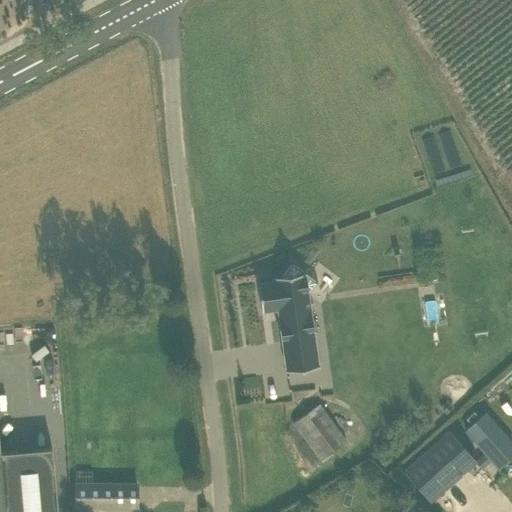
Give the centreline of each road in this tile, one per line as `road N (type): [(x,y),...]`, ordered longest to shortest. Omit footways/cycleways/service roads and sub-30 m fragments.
road 1 (unclassified): [(224,511),(216,396),(179,196),(167,26),(155,2)]
road 2 (secondary): [(0,84),(155,2)]
